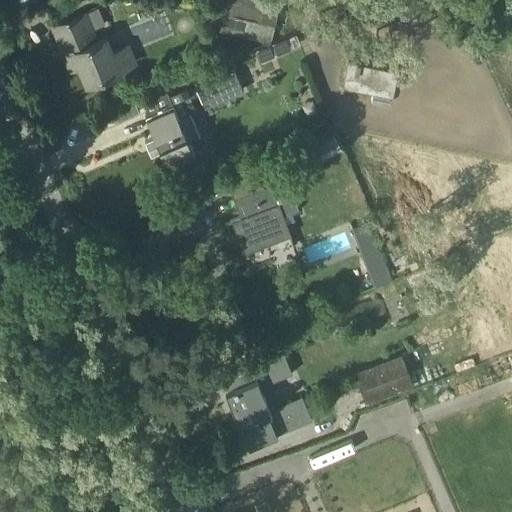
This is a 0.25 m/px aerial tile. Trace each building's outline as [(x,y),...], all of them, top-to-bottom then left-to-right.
[(278,6),(250,0),(227,0),(220,33),(270,44),(278,6)] [(129,44),(111,50),(106,38),(95,42),(84,14),(53,26),(71,70),(80,66),(87,82),(137,64),(129,44)] [(286,38),(270,44),(274,55),(290,49),(286,38)] [(274,55),(270,44),(257,50),(262,62),(275,57),(274,55)] [(396,69),(350,60),(345,85),(373,91),(371,102),(390,105),(396,69)] [(233,66),(195,83),(205,106),(244,89),(233,66)] [(190,112),(179,117),(173,103),(145,115),(167,165),(175,162),(184,165),(187,157),(195,154),(189,140),(200,136),(190,112)] [(314,157),(326,150),(320,138),(308,144),(314,157)] [(300,210),(288,177),(234,198),(241,217),(232,220),(244,252),(291,234),(285,216),(300,210)] [(382,248),(378,250),(366,217),(363,218),(359,210),(348,214),(376,287),(394,280),(382,248)] [(313,417),(303,396),(273,409),(262,386),(293,373),(284,353),(253,366),(251,362),(222,374),(233,399),(229,401),(240,426),(241,426),(249,444),(313,417)] [(414,384),(402,353),(354,372),(365,402),(414,384)]
